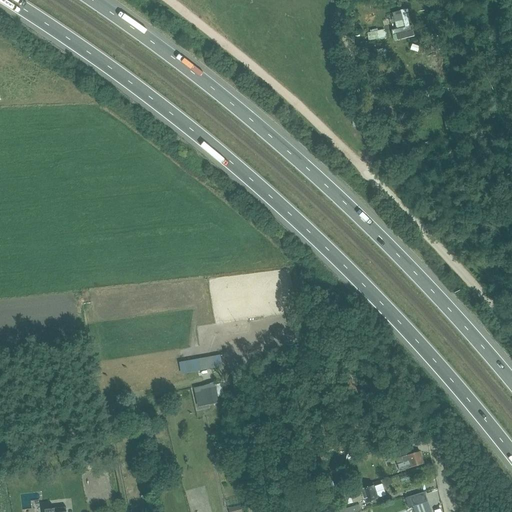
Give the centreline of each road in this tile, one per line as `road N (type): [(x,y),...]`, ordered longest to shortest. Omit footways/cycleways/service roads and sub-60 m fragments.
road 1 (motorway): [(7,0),(239,169),(361,282),(511,454)]
road 2 (motorway): [(511,381),(298,160),(92,0)]
road 3 (track): [(365,171),(285,91),(166,0)]
road 4 (unclassified): [(365,171),(511,329)]
